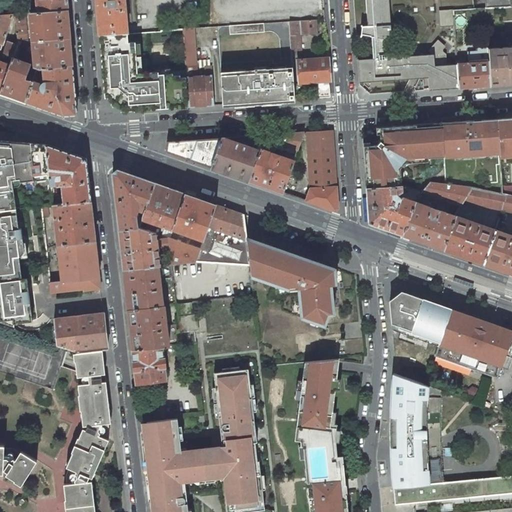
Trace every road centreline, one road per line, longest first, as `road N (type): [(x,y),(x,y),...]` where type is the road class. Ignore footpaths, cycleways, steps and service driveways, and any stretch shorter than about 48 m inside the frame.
road 1 (residential): [(138,511),(95,152)]
road 2 (secondary): [(95,152),(367,250)]
road 3 (residential): [(95,152),(113,129),(347,111)]
road 4 (residential): [(367,250),(380,352),(368,452),(375,511)]
road 5 (residential): [(511,104),(347,111)]
road 6 (secondary): [(367,250),(511,305)]
road 7 (residential): [(95,152),(83,0)]
road 8 (residential): [(347,111),(353,218),(367,250)]
